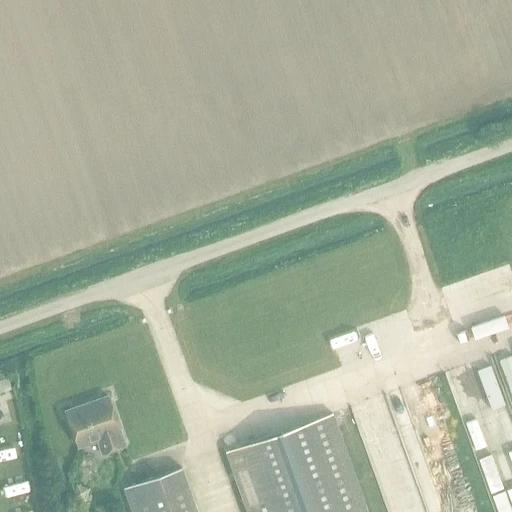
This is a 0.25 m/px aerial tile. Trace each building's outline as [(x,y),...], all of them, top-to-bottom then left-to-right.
[(346,321),(353,347),(368,343),(362,317),(346,321)] [(404,375),(390,382),(397,398),(412,391),(404,375)] [(102,453),(125,445),(120,432),(108,396),(66,411),(79,446),(98,440),(102,453)] [(367,511),(332,413),(226,451),(247,511),(367,511)] [(0,449),(27,441),(23,430),(0,436),(0,449)] [(124,487),(132,511),(197,511),(181,467),(124,487)] [(511,511),(511,479),(501,483),(509,511),(511,511)] [(85,501),(89,488),(75,483),(71,497),(85,501)] [(29,511),(34,501),(14,493),(10,504),(29,511)]
